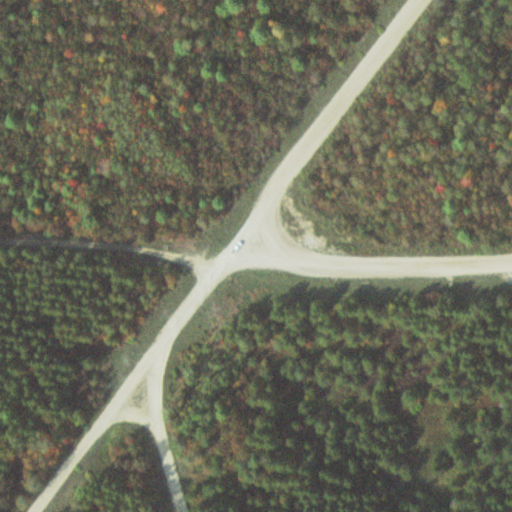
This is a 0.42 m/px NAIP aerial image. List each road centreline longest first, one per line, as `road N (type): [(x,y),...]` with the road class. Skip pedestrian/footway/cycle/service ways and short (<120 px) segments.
road 1 (residential): [(238,260),(424,0)]
road 2 (residential): [(48,511),(238,260)]
road 3 (residential): [(511,266),(238,260)]
road 4 (track): [(238,260),(0,252)]
